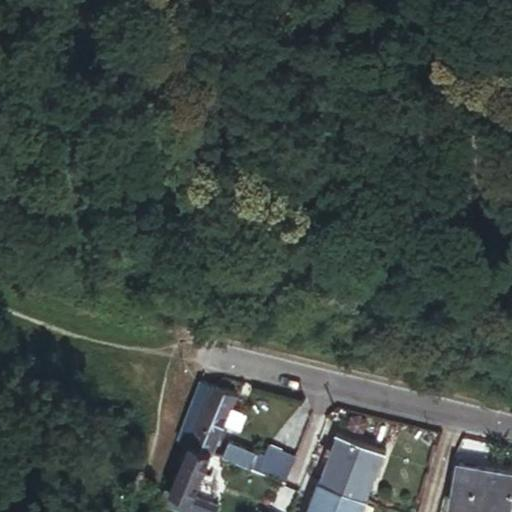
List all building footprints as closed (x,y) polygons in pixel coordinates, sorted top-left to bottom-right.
[(183,439),(191,444),(214,386),(202,381),(183,439)] [(214,386),(191,444),(212,452),(225,422),(231,405),(236,394),(215,385),(214,386)] [(248,412),(231,405),(225,422),(241,428),(248,412)] [(387,450),(337,433),(333,447),(328,445),(326,452),(330,453),(321,480),(371,498),(387,450)] [(223,457),(258,471),(264,455),(229,441),(225,452),(223,457)] [(212,452),(191,444),(171,491),(189,498),(193,500),(212,452)] [(285,482),(296,456),(268,445),(264,455),(258,471),(285,482)] [(449,508),(454,509),(470,511),(509,511),(511,499),(511,470),(458,461),(449,508)] [(366,511),(371,498),(321,480),(309,511),(366,511)] [(169,491),(162,503),(183,511),(189,498),(171,491),(169,491)] [(208,511),(210,507),(193,500),(189,498),(183,511),(184,511),(208,511)]
